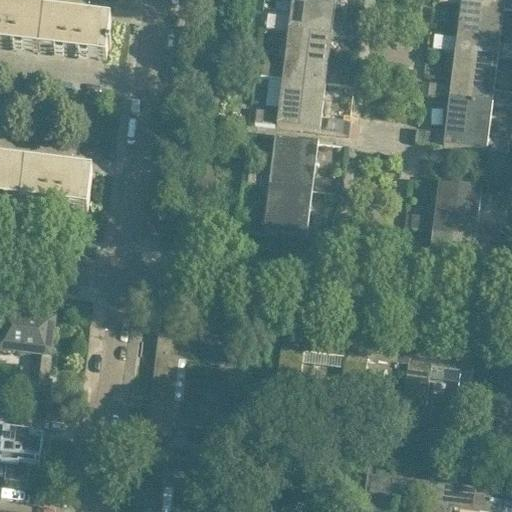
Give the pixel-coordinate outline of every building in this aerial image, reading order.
[(292,0),(290,21),(268,18),(266,31),(289,34),(310,36),(314,0),(292,0)] [(314,0),(310,36),(331,39),(359,43),(361,29),(333,26),(336,0),(314,0)] [(439,0),(439,4),(462,7),(462,6),(483,9),(483,0),(439,0)] [(504,12),(511,13),(511,0),(483,0),(483,9),(504,12)] [(462,6),(462,7),(458,41),(435,38),(433,52),(456,55),(456,54),(477,57),(483,9),(462,6)] [(0,48),(39,54),(44,15),(0,9),(0,48)] [(511,48),(500,47),(504,12),(483,9),(477,57),(498,60),(511,61),(511,48)] [(108,46),(111,24),(44,15),(39,54),(106,62),(107,52),(110,52),(111,46),(108,46)] [(289,34),(284,68),(262,65),(260,79),(283,81),(304,84),(310,36),(289,34)] [(304,84),(326,87),(348,90),(349,76),(327,73),(331,39),(310,36),(304,84)] [(450,102),(471,104),(477,57),(456,54),(456,55),(452,89),(429,86),(423,85),(421,95),(427,96),(427,99),(450,102)] [(492,107),(492,108),(511,110),(511,96),(494,94),(498,60),(477,57),(471,104),(492,107)] [(304,84),(283,81),(279,116),(256,113),(255,126),(298,132),(304,84)] [(298,132),(342,137),(343,124),(321,121),(326,87),(304,84),(298,132)] [(415,146),(421,147),(465,152),(471,104),(450,102),(446,136),(417,133),(415,146)] [(471,104),(465,152),(511,158),(511,144),(510,144),(488,142),(492,108),(492,107),(471,104)] [(291,192),(297,144),(275,141),(271,176),(249,174),(247,187),(269,190),(269,189),(291,192)] [(297,144),(291,192),(312,195),(334,198),(340,199),(342,185),(336,184),(314,182),(318,146),(297,144)] [(0,202),(21,205),(25,167),(0,163),(0,202)] [(25,167),(21,205),(88,214),(92,175),(25,167)] [(285,240),(291,192),(269,189),(269,190),(265,224),(243,221),(241,234),(241,235),(285,240)] [(454,236),(459,192),(438,189),(434,221),(412,218),(411,232),(433,234),(454,236)] [(308,229),(312,195),(291,192),(285,240),(334,246),(336,233),(308,229)] [(476,227),(480,194),(459,192),(454,236),(475,239),(475,240),(498,242),(503,243),(505,231),(499,230),(476,227)] [(433,234),(428,269),(406,266),(405,279),(448,284),(454,236),(433,234)] [(491,290),(492,290),(494,277),(471,274),(475,240),(475,239),(454,236),(448,284),(491,290)] [(0,328),(0,332),(1,333),(0,339),(0,355),(34,359),(31,383),(22,382),(20,395),(49,399),(51,384),(47,384),(54,324),(3,318),(1,328),(0,328)] [(284,329),(274,408),(301,411),(303,396),(299,395),(302,366),(304,355),(344,360),(348,336),(284,329)] [(339,404),(337,416),(365,419),(367,404),(362,403),(367,363),(398,366),(400,343),(348,336),(344,360),(343,371),(339,404)] [(235,375),(238,347),(158,337),(151,402),(174,405),(179,363),(220,368),(219,373),(235,375)] [(471,389),(475,352),(411,344),(408,368),(404,403),(402,412),(401,424),(428,427),(430,412),(427,411),(432,371),(444,372),(444,370),(461,372),(458,402),(454,402),(451,430),(465,432),(467,420),(471,389)] [(202,408),(230,412),(232,398),(203,394),(202,408)] [(230,412),(202,408),(174,405),(151,402),(143,465),(166,468),(171,427),(212,432),(212,436),(227,438),(230,412)] [(337,416),(339,404),(326,402),(325,414),(337,416)] [(390,410),(388,422),(401,424),(402,412),(404,403),(394,402),(392,410),(390,410)] [(0,466),(6,467),(4,483),(28,486),(30,468),(39,469),(39,470),(40,470),(44,442),(34,441),(35,438),(32,438),(11,436),(12,426),(14,427),(15,416),(2,415),(0,414),(0,466)] [(210,474),(222,475),(224,461),(212,460),(210,474)] [(143,465),(137,511),(160,511),(163,490),(173,491),(204,495),(204,500),(212,501),(219,502),(221,490),(222,475),(210,474),(166,468),(143,465)] [(427,508),(431,485),(367,477),(362,511),(385,511),(387,503),(427,508)] [(456,511),(491,511),(494,493),(431,485),(427,508),(426,511),(450,511),(456,511)] [(511,511),(511,494),(495,493),(494,493),(491,511),(511,511)]
